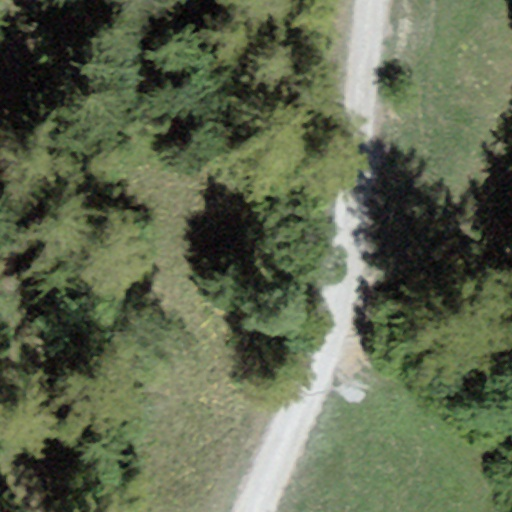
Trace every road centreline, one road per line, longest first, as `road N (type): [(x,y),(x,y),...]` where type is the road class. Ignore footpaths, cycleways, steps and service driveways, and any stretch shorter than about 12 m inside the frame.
road 1 (track): [(367,0),(354,181),(333,293),(301,392),(247,511)]
road 2 (track): [(30,511),(28,0)]
